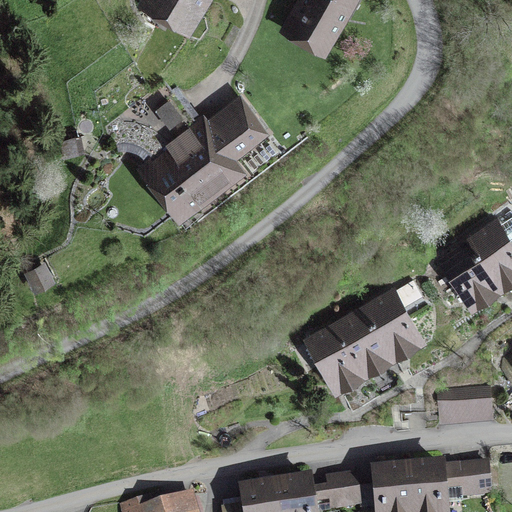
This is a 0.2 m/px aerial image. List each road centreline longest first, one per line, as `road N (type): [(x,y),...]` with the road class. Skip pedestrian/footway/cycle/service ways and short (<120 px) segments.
road 1 (residential): [(16,511),(211,468),(511,433)]
road 2 (residential): [(376,129),(290,206),(168,295),(0,376)]
road 3 (unclassified): [(420,0),(429,40),(423,72),(376,129)]
